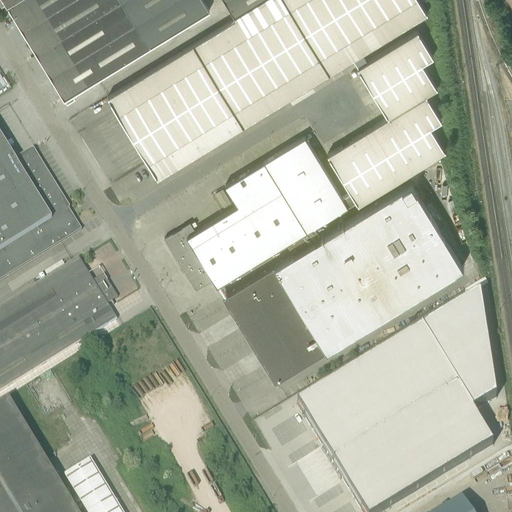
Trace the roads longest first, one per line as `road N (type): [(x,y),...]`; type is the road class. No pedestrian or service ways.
road 1 (unclassified): [(290,511),(114,224)]
road 2 (unclassified): [(114,224),(347,82)]
road 3 (unclassified): [(114,224),(0,35)]
